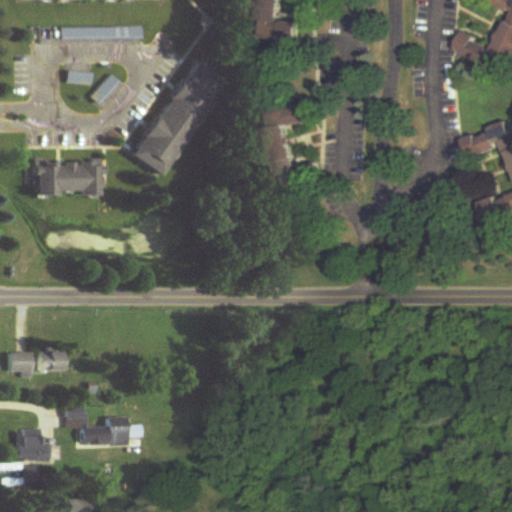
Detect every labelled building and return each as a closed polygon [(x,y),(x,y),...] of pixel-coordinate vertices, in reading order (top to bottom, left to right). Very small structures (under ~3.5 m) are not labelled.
[(263,0),(259,42),(284,44),(287,0),(263,0)] [(511,20),(499,50),(467,36),(460,53),(489,66),(494,54),(511,62),(511,20)] [(138,40),(138,30),(59,30),(59,40),(138,40)] [(131,159),(164,179),(225,82),(193,62),(131,159)] [(262,115),(274,181),(300,176),(291,129),(322,123),(319,104),(262,115)] [(509,150),(511,159),(511,197),(485,206),(490,222),(511,215),(511,123),(491,130),(492,133),(466,141),(472,161),(509,150)] [(100,163),(33,164),(33,198),(100,197),(100,163)] [(35,373),(63,373),(63,353),(35,353),(35,373)] [(30,354),(7,354),(7,374),(20,374),(20,378),(30,378),(30,354)] [(126,447),(126,438),(140,438),(140,427),(126,427),(126,418),(105,418),(105,428),(80,428),(80,446),(126,447)] [(12,462),(46,462),(46,447),(39,447),(39,433),(12,433),(12,462)]
